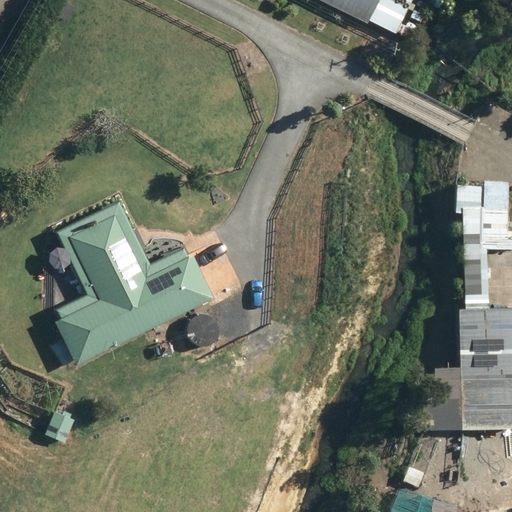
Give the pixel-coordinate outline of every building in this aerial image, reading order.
[(410,0),(321,0),(367,22),(368,20),(395,33),(410,0)] [(463,307),(454,308),(458,430),(511,428),(511,306),(487,308),(485,248),(511,247),(511,227),(506,228),(505,179),(481,180),(481,183),(452,184),(453,213),(460,212),(463,307)] [(85,294),(53,310),(57,319),(53,321),(74,363),(211,297),(191,255),(185,258),(181,249),(146,265),(116,202),(55,231),(85,294)] [(203,315),(200,314),(197,314),(193,314),(190,315),(187,317),(184,319),(182,322),(180,325),(178,328),(177,331),(177,335),(178,338),(179,342),(180,345),(182,348),(185,350),(188,352),(191,353),(194,354),(198,355),(201,354),(205,353),(208,351),(211,349),(213,347),(215,344),(217,341),(217,337),(218,334),(217,330),(216,327),(215,324),(212,321),(210,318),(207,316),(204,315),(203,315)] [(53,410),(43,433),(62,440),(71,418),(53,410)]
